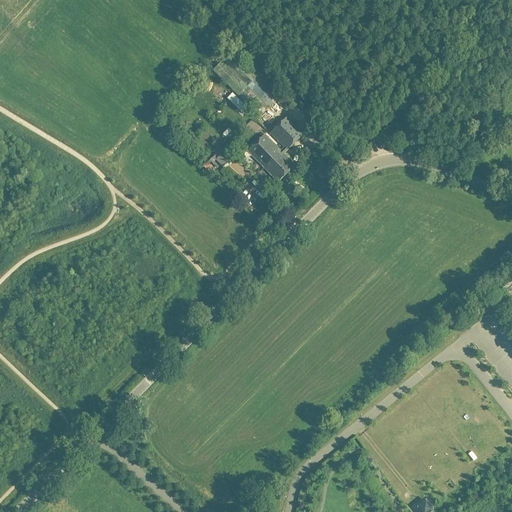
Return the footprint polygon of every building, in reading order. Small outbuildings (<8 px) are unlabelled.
[(203,42),(213,53),(223,43),(213,33),(203,42)] [(278,99),(231,52),(213,70),(259,117),(278,99)] [(287,118),(270,133),(287,150),(303,135),(287,118)] [(278,182),(295,166),(264,134),(247,151),(278,182)] [(213,158),(216,153),(211,149),(207,153),(213,158)] [(223,167),(232,158),(225,151),(216,160),(223,167)] [(414,400),(386,422),(423,469),(452,447),(414,400)] [(426,500),(416,508),(419,511),(429,511),(433,509),(426,500)]
